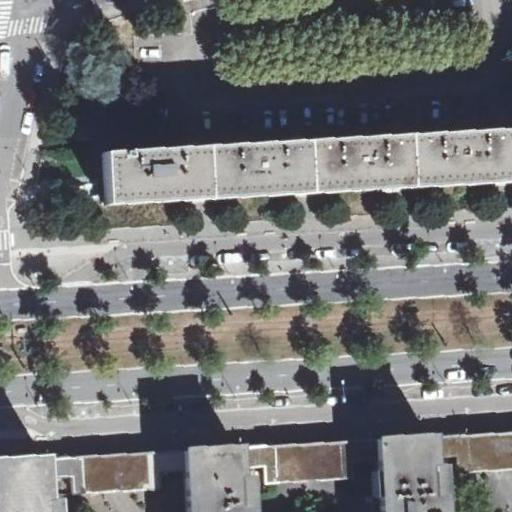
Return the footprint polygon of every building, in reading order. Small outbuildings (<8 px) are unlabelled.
[(511,130),(116,152),(102,153),(105,199),(170,196),(192,195),(221,193),(292,189),(321,187),(393,183),(422,182),(493,178),(511,176),(511,130)] [(430,436),(431,457),(457,456),(458,473),(483,472),(497,471),(511,470),(511,431),(495,433),(430,436)] [(431,457),(430,436),(376,439),(377,462),(380,511),(444,511),(443,493),(434,493),(431,457)] [(377,462),(376,439),(303,443),(238,447),(239,469),(263,467),(264,484),(305,482),(352,479),(351,463),(377,462)] [(239,469),(238,447),(183,450),(185,473),(186,511),(249,511),(248,503),(242,504),(241,496),(239,469)] [(185,473),(183,450),(117,454),(45,457),(47,479),(70,478),(71,494),(119,492),(153,491),(161,490),(160,473),(185,473)] [(47,479),(45,457),(0,459),(0,511),(48,511),(49,506),(47,479)]
